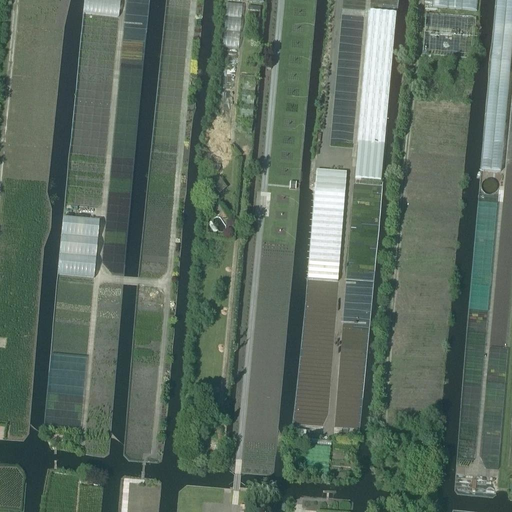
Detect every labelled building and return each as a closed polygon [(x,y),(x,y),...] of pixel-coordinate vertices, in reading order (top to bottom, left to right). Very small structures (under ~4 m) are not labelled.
[(432,0),(432,8),(476,12),(477,0),(432,0)] [(511,0),(496,0),(480,171),(500,173),(511,43),(511,0)] [(395,14),(370,12),(361,104),(358,143),(384,145),(395,14)] [(239,77),(234,132),(251,134),(256,78),(239,77)] [(381,182),(384,145),(358,143),(356,168),(355,179),(381,182)] [(316,171),(315,191),(344,193),(346,174),(316,171)] [(219,180),(210,180),(209,187),(214,188),(219,193),(225,188),(219,180)] [(315,191),(308,280),(337,283),(344,193),(315,191)] [(63,218),(58,275),(94,279),(99,221),(63,218)] [(297,431),(296,446),(304,446),(305,432),(297,431)] [(426,446),(412,445),(412,455),(426,456),(426,446)]
